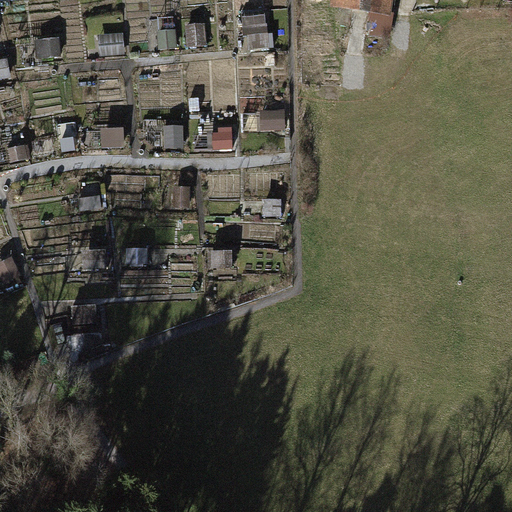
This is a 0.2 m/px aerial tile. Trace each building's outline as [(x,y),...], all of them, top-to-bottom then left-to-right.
[(394,0),(333,0),(332,14),(391,23),(394,0)] [(266,23),(249,25),(251,49),(269,48),(266,23)] [(207,25),(187,26),(188,49),(209,47),(207,25)] [(177,33),(161,34),(161,51),(177,50),(177,33)] [(124,35),(99,37),(101,58),(126,55),(124,35)] [(59,40),(37,41),(38,60),(59,59),(59,40)] [(8,61),(0,62),(0,79),(11,78),(8,61)] [(287,112),(262,112),(262,132),(287,131),(287,112)] [(185,128),(166,128),(166,150),(185,150),(185,128)] [(124,130),(103,131),(104,150),(125,149),(124,130)] [(74,138),(61,140),(62,153),(76,151),(74,138)] [(27,146),(9,149),(12,164),(30,160),(27,146)] [(191,188),(174,188),(174,209),(191,209),(191,188)] [(101,197),(78,200),(80,213),(103,209),(101,197)] [(283,201),(264,201),(265,218),(283,218),(283,201)] [(148,249),(128,250),(128,265),(148,265),(148,249)] [(234,252),(213,252),(213,270),(234,270),(234,252)] [(107,253),(84,253),(85,269),(108,268),(107,253)] [(11,257),(0,263),(0,273),(6,284),(21,276),(11,257)] [(72,309),(73,326),(98,325),(96,307),(72,309)]
